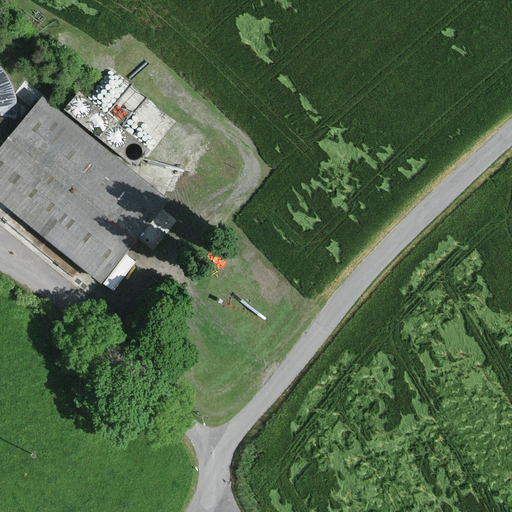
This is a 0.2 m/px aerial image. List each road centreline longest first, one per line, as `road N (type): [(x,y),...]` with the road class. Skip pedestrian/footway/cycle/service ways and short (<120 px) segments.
road 1 (tertiary): [(221,452),(365,273),(511,131)]
road 2 (unclassified): [(0,253),(221,452)]
